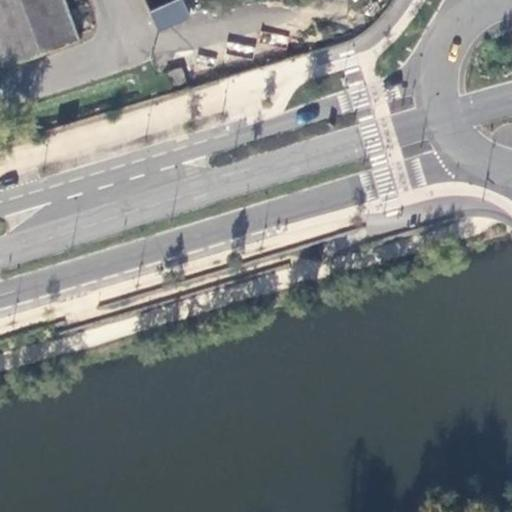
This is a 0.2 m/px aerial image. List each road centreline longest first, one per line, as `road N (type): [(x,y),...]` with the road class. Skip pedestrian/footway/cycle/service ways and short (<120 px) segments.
road 1 (primary): [(0,299),(400,175),(472,164)]
road 2 (primary): [(429,62),(390,88),(0,202)]
